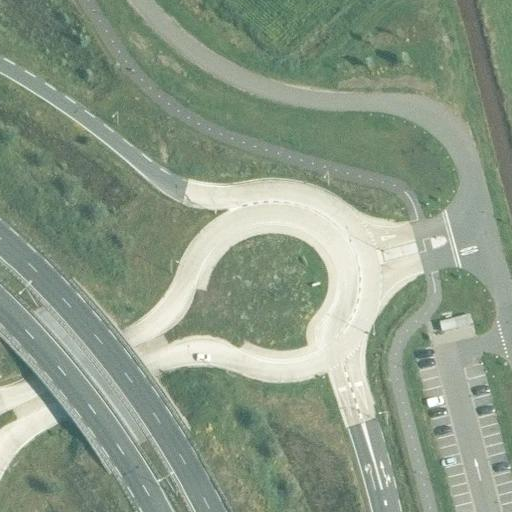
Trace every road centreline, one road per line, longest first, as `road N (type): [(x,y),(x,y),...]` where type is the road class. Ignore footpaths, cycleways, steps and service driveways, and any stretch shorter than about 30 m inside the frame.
road 1 (unclassified): [(478,213),(455,141),(427,118),(403,106),(332,102),(249,83),(205,60),(140,0)]
road 2 (primary): [(333,240),(296,216),(237,220),(210,239),(162,318),(0,401)]
road 3 (primary): [(0,453),(49,414),(179,352),(211,352),(280,373),(331,358)]
road 4 (primary): [(210,511),(114,362),(0,239)]
road 5 (primary): [(238,197),(178,189),(0,64)]
road 6 (primary): [(0,307),(71,387),(155,511)]
road 7 (primary): [(362,242),(322,202),(281,192),(238,197)]
road 8 (unclassified): [(368,302),(393,273),(487,245)]
road 9 (primary): [(331,358),(329,333),(349,289),(333,240)]
